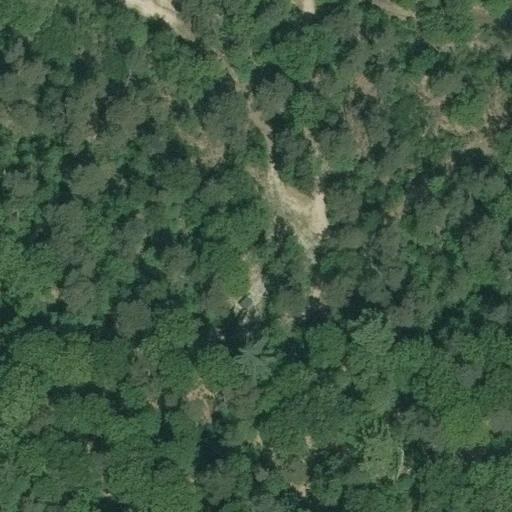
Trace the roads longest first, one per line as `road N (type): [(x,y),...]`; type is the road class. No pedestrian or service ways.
road 1 (track): [(321,227),(307,0)]
road 2 (track): [(511,409),(422,511)]
road 3 (track): [(511,22),(432,15),(381,0)]
